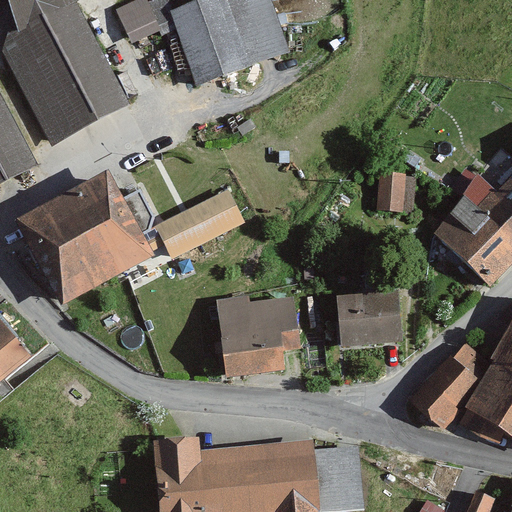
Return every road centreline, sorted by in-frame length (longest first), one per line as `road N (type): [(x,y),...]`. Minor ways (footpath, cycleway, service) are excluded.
road 1 (residential): [(511,458),(340,421),(169,400),(66,340),(0,272)]
road 2 (track): [(340,421),(511,285)]
